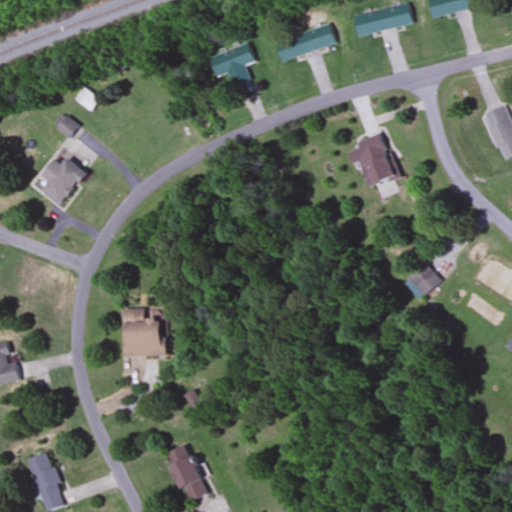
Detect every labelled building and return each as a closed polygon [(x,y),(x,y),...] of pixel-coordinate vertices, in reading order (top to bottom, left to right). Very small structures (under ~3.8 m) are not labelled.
[(433,0),(437,17),(491,6),(489,0),(433,0)] [(415,24),(411,4),(358,16),(362,36),(415,24)] [(285,61),(337,45),(331,25),(279,40),(285,61)] [(253,82),(247,66),(257,62),(250,44),(213,58),(221,79),(230,75),(236,89),(253,82)] [(79,100),(94,112),(102,100),(87,89),(79,100)] [(487,114),(505,161),(511,158),(511,113),(509,106),(487,114)] [(75,139),(83,127),(64,114),(56,127),(75,139)] [(402,176),(383,132),(358,143),(377,186),(402,176)] [(52,181),(44,190),(65,206),(90,174),(71,158),(65,165),(57,159),(45,175),(52,181)] [(421,302),(443,281),(427,264),(405,284),(421,302)] [(172,357),(172,319),(152,319),(152,309),(129,309),(129,357),(172,357)] [(0,386),(24,382),(20,363),(16,364),(12,343),(0,345),(0,386)] [(171,455),(194,503),(213,494),(191,445),(171,455)] [(51,511),(70,506),(51,453),(30,461),(48,511),(51,511)]
